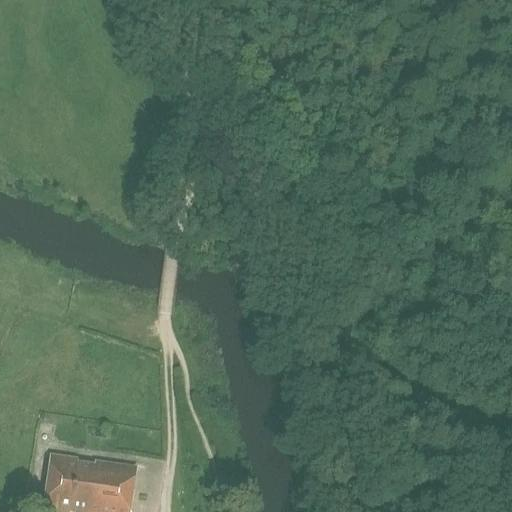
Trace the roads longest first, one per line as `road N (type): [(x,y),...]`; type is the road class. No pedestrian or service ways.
road 1 (track): [(212,134),(330,337),(365,366),(511,444)]
road 2 (track): [(165,0),(210,106),(212,134),(174,238),(164,324)]
road 3 (track): [(164,324),(168,511)]
